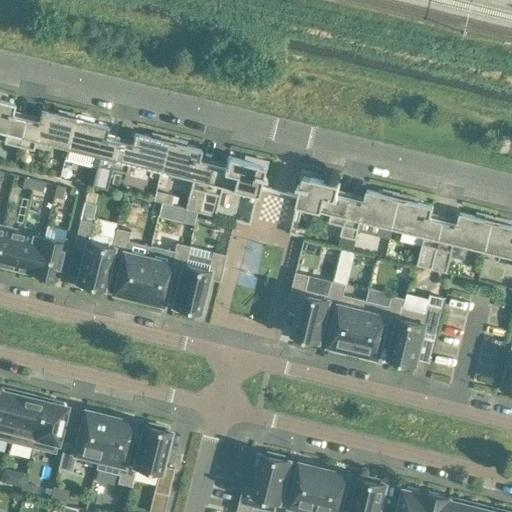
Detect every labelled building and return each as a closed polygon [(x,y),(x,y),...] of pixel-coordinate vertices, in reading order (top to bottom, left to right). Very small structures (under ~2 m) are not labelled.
[(0,131),(6,133),(3,142),(18,146),(25,118),(13,115),(13,114),(12,114),(14,103),(0,99),(0,131)] [(37,121),(25,118),(18,146),(33,149),(35,140),(67,148),(76,114),(59,110),(58,114),(41,110),(39,120),(37,120),(37,121)] [(76,114),(67,148),(75,150),(73,157),(76,163),(96,168),(92,185),(107,189),(112,169),(118,141),(107,138),(107,137),(105,137),(108,126),(91,122),(92,118),(76,114)] [(118,141),(112,169),(126,172),(129,163),(161,171),(169,137),(152,133),(151,137),(135,133),(132,143),(131,143),(130,144),(118,141)] [(185,141),(169,137),(161,171),(192,179),(185,208),(200,212),(212,164),(200,161),(200,160),(198,159),(201,149),(184,145),(185,141)] [(212,164),(200,212),(215,216),(222,186),(256,194),(259,185),(261,177),(264,178),(265,175),(264,175),(267,161),(246,156),(245,160),(228,156),(225,166),(224,166),(212,164)] [(329,222),(343,225),(344,226),(351,198),(339,195),(339,194),(338,194),(340,183),(324,179),(325,175),(303,170),(300,184),(298,183),(298,186),(301,187),(299,195),(297,204),(331,213),(329,222)] [(35,179),(25,177),(22,186),(32,189),(35,179)] [(43,191),(45,182),(35,179),(32,189),(43,191)] [(62,198),(64,186),(57,184),(54,196),(62,198)] [(363,201),(351,198),(344,226),(343,225),(341,236),(356,239),(361,220),(393,228),(401,194),(385,190),(384,194),(367,190),(365,200),(363,200),(363,201)] [(401,194),(393,228),(425,235),(417,265),(432,269),(444,221),(432,218),(432,217),(431,217),(434,206),(417,202),(418,198),(401,194)] [(454,243),(486,250),(494,217),(478,213),(477,217),(460,213),(458,223),(456,223),(456,224),(444,221),(432,269),(447,272),(454,243)] [(511,221),(494,217),(486,250),(511,256),(511,225),(510,225),(511,221)] [(93,222),(80,219),(73,246),(86,249),(77,283),(81,283),(80,287),(98,291),(99,288),(102,289),(110,255),(112,247),(111,247),(114,236),(91,231),(93,222)] [(2,226),(0,232),(0,263),(14,267),(23,232),(2,226)] [(112,247),(110,255),(122,258),(113,295),(131,299),(132,296),(138,297),(148,258),(125,252),(130,231),(116,228),(114,236),(111,247),(112,247)] [(33,275),(34,275),(44,237),(23,232),(14,267),(34,272),(33,275)] [(65,242),(44,237),(34,275),(55,280),(56,280),(65,242)] [(171,263),(148,258),(138,297),(144,299),(143,302),(161,306),(170,269),(182,272),(184,264),(185,265),(188,252),(190,246),(188,245),(176,242),(171,263)] [(207,278),(219,281),(226,254),(212,251),(211,258),(208,270),(185,265),(184,264),(182,272),(174,306),(177,307),(176,310),(194,314),(195,311),(198,312),(207,278)] [(310,275),(296,272),(289,299),(302,302),(294,335),(297,336),(296,339),(314,344),(315,341),(318,341),(327,308),(326,307),(333,281),(332,281),(328,295),(306,289),(310,275)] [(348,349),(354,350),(366,300),(344,295),(346,284),(339,282),(333,281),(326,307),(327,308),(333,309),(338,310),(329,347),(347,352),(348,349)] [(392,324),(398,325),(399,325),(405,299),(399,297),(392,295),(389,306),(366,300),(354,350),(360,352),(359,355),(377,359),(386,322),(392,324)] [(406,299),(405,299),(399,325),(398,325),(390,359),(393,360),(392,363),(411,367),(411,364),(415,365),(417,357),(423,331),(435,334),(442,308),(428,304),(426,312),(404,307),(406,299)] [(511,392),(511,347),(502,390),(511,392)] [(0,389),(0,438),(10,441),(22,392),(8,388),(5,391),(0,389)] [(10,441),(32,447),(43,400),(37,399),(36,395),(22,392),(10,441)] [(49,402),(43,400),(32,447),(55,452),(66,406),(65,406),(64,402),(52,399),(49,402)] [(95,468),(96,469),(109,416),(103,415),(104,412),(86,407),(77,444),(64,441),(58,468),(71,471),(74,461),(76,452),(98,457),(95,468)] [(117,482),(130,486),(136,459),(125,456),(134,419),(116,415),(115,418),(109,416),(96,469),(119,474),(117,482)] [(145,425),(136,459),(130,486),(131,486),(136,467),(158,472),(153,491),(167,495),(174,468),(161,465),(170,431),(166,430),(167,427),(149,423),(148,426),(145,425)] [(287,457),(269,452),(268,455),(265,454),(256,488),(244,485),(237,511),(251,511),(253,507),(272,511),(276,511),(281,494),(289,460),(286,460),(287,457)] [(314,511),(325,469),(319,468),(320,465),(302,460),(293,497),(281,494),(276,511),(314,511)] [(331,471),(325,469),(314,511),(352,511),(353,511),(341,509),(350,472),(332,468),(331,471)] [(10,474),(8,483),(22,486),(23,482),(24,477),(10,474)] [(378,511),(386,484),(382,483),(383,480),(365,476),(364,479),(361,478),(353,511),(352,511),(378,511)] [(22,486),(20,493),(38,498),(41,486),(23,482),(22,486)] [(398,511),(421,511),(426,494),(421,493),(420,489),(408,486),(405,489),(404,489),(398,511)] [(427,491),(426,494),(421,511),(445,511),(450,496),(427,491)] [(445,511),(469,511),(472,502),(458,498),(456,501),(450,500),(451,497),(450,496),(445,511)] [(469,511),(492,511),(493,510),(487,509),(486,505),(472,502),(469,511)]
